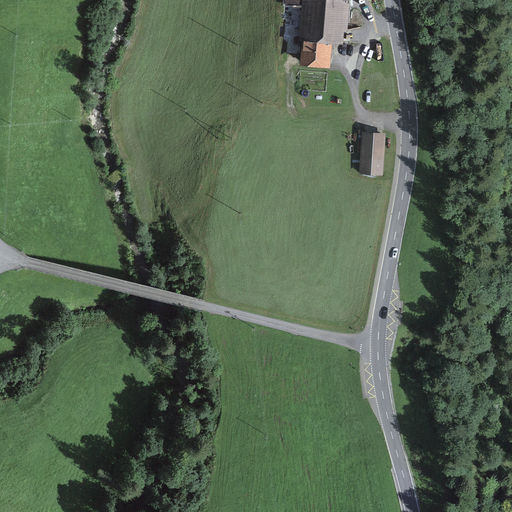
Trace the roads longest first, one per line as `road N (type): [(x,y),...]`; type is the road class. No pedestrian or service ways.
road 1 (secondary): [(392,0),(410,131),(377,348),(412,511)]
road 2 (track): [(1,258),(377,348)]
